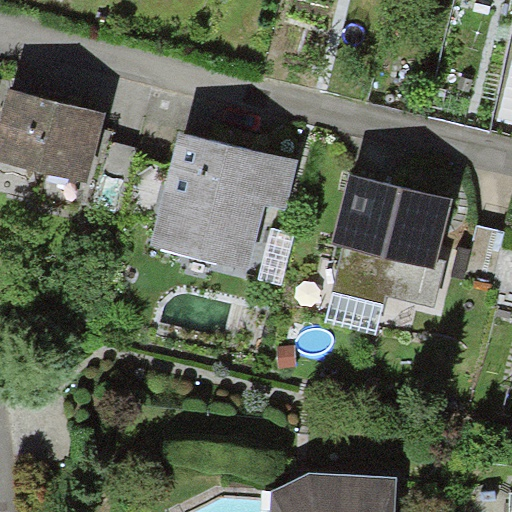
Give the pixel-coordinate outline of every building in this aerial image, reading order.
[(105,119),(8,96),(0,128),(0,165),(88,187),(105,119)] [(298,166),(182,138),(155,249),(254,273),(271,206),(287,210),(298,166)] [(451,203),(355,180),(338,249),(344,251),(334,294),(388,307),(390,298),(436,310),(447,263),(437,261),(451,203)] [(506,235),(477,229),(468,273),(497,279),(506,235)] [(311,479),(274,497),(272,511),(398,511),(400,484),(311,479)]
